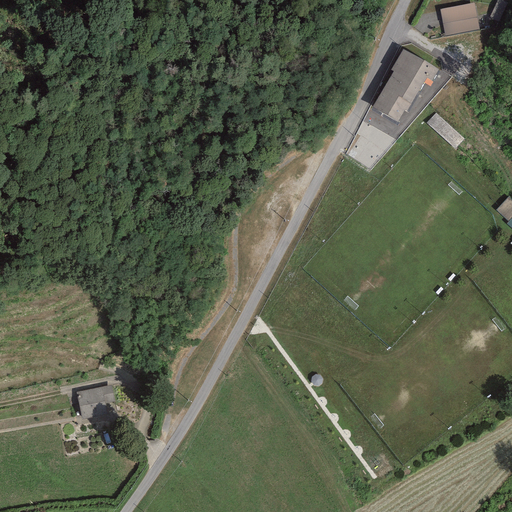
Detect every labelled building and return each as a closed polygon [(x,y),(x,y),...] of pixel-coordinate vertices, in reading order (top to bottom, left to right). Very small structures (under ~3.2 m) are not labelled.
[(508,3),(500,0),(497,0),(489,18),(499,22),(508,3)] [(474,4),(439,10),(443,36),(479,30),(474,4)] [(438,72),(403,51),(390,71),(393,73),(372,109),(400,125),(427,80),(432,82),(438,72)] [(427,122),(440,134),(448,124),(435,112),(427,122)] [(375,147),(387,152),(393,137),(380,133),(375,147)] [(508,228),(511,226),(511,203),(511,201),(499,206),(508,228)] [(112,386),(76,394),(81,421),(117,413),(112,386)]
